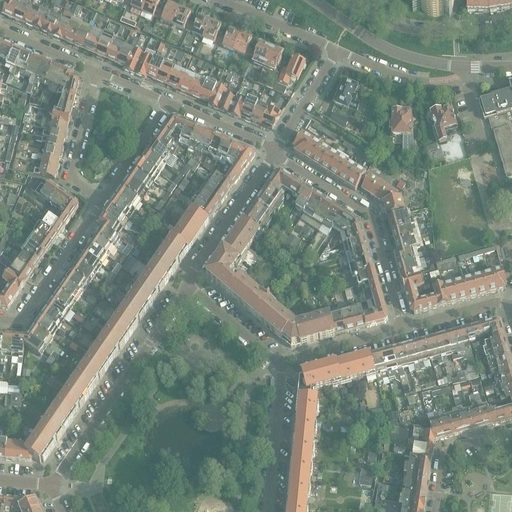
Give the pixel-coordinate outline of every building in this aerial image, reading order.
[(13,19),(21,3),(21,0),(8,0),(7,4),(3,14),(7,16),(8,18),(11,19),(13,19)] [(129,0),(127,5),(132,7),(131,8),(142,13),(147,0),(129,0)] [(157,0),(147,0),(142,13),(154,18),(154,17),(158,18),(161,11),(157,9),(161,1),(157,0)] [(413,12),(421,9),(422,10),(423,12),(424,13),(425,14),(426,15),(428,15),(429,16),(430,17),(432,17),(433,17),(435,17),(437,17),(438,17),(440,17),(441,16),(443,16),(444,15),(447,12),(450,10),(452,7),(452,5),(453,1),(453,0),(415,0),(413,12)] [(467,0),(467,14),(478,14),(478,0),(467,0)] [(478,0),(478,14),(490,14),(488,0),(478,0)] [(488,0),(490,14),(500,12),(498,0),(488,0)] [(498,0),(500,12),(511,11),(509,0),(498,0)] [(29,11),(32,5),(27,3),(27,5),(21,3),(13,19),(14,19),(15,21),(18,23),(20,22),(24,24),(27,18),(25,17),(28,11),(29,11)] [(32,27),(33,28),(40,11),(35,9),(36,7),(32,5),(29,11),(28,11),(25,17),(27,18),(24,24),(27,25),(28,27),(31,28),(32,27)] [(165,13),(161,11),(158,18),(162,20),(162,21),(173,26),(180,9),(169,5),(165,13)] [(180,9),(173,26),(184,31),(184,30),(188,31),(192,24),(188,22),(191,14),(180,9)] [(40,30),(43,32),(51,14),(41,10),(40,11),(33,28),(34,28),(35,30),(38,31),(40,30)] [(96,13),(92,21),(104,27),(108,19),(96,13)] [(53,36),(54,36),(61,19),(51,14),(43,32),(48,34),(49,36),(52,37),(53,36)] [(60,39),(64,41),(72,21),(62,17),(61,19),(54,36),(54,37),(55,38),(58,39),(60,39)] [(196,26),(192,24),(188,31),(193,33),(192,34),(203,39),(210,23),(199,18),(196,26)] [(67,44),(73,46),(82,25),(72,21),(64,41),(68,42),(67,44)] [(215,44),(215,43),(219,44),(222,37),(218,36),(222,27),(210,23),(203,39),(215,44)] [(80,48),(84,49),(93,30),(82,25),(73,46),(80,49),(80,48)] [(105,35),(93,30),(84,49),(88,51),(89,53),(93,54),(94,54),(96,55),(98,57),(101,58),(103,57),(107,59),(115,40),(116,37),(106,32),(105,35)] [(226,39),(222,37),(219,44),(223,46),(223,47),(234,52),(241,36),(230,31),(226,39)] [(252,41),(241,36),(234,52),(245,57),(246,56),(250,58),(253,50),(249,49),(252,41)] [(115,40),(107,59),(111,61),(111,62),(114,64),(116,63),(117,63),(124,47),(125,44),(115,40)] [(158,42),(155,50),(162,53),(165,45),(158,42)] [(0,60),(8,64),(14,50),(0,43),(0,60)] [(252,64),(264,69),(272,49),(265,46),(264,48),(260,46),(259,49),(258,49),(254,58),(255,58),(252,64)] [(124,47),(117,63),(118,64),(119,66),(122,67),(124,66),(127,68),(134,51),(124,47)] [(279,52),(272,49),(264,69),(275,74),(277,68),(278,68),(282,59),(281,59),(282,55),(278,53),(279,52)] [(14,79),(24,54),(14,50),(8,64),(6,68),(11,71),(9,77),(14,79)] [(135,76),(144,56),(144,55),(134,51),(127,68),(125,71),(135,76)] [(34,58),(24,54),(14,79),(18,81),(20,75),(26,77),(34,58)] [(146,80),(147,77),(154,60),(144,56),(135,76),(146,80)] [(33,87),(44,63),(34,58),(26,77),(32,79),(29,85),(33,87)] [(306,64),(294,58),(288,71),(284,69),(278,83),(288,86),(291,79),(297,82),(306,64)] [(154,60),(147,77),(151,78),(151,80),(157,82),(164,64),(154,60)] [(165,62),(164,64),(157,82),(163,85),(163,84),(167,85),(174,69),(171,68),(172,65),(165,62)] [(54,67),(44,63),(33,87),(38,89),(40,83),(46,86),(54,67)] [(49,94),(53,95),(63,71),(54,67),(46,86),(51,88),(49,94)] [(197,79),(174,69),(167,85),(171,87),(171,88),(176,91),(177,89),(180,91),(179,92),(185,95),(186,93),(190,95),(197,79)] [(63,71),(53,95),(58,97),(59,93),(65,96),(72,79),(74,75),(63,71)] [(58,115),(70,117),(79,82),(72,79),(65,96),(63,100),(64,100),(58,115)] [(197,79),(190,95),(194,97),(193,98),(200,101),(207,83),(197,79)] [(345,83),(344,82),(340,93),(338,93),(337,96),(338,98),(335,105),(348,111),(349,109),(356,112),(359,105),(355,103),(357,99),(354,97),(357,88),(351,85),(351,84),(347,82),(345,83)] [(210,104),(217,87),(207,83),(200,101),(206,103),(206,102),(210,104)] [(219,112),(227,92),(217,87),(210,104),(209,107),(219,112)] [(229,116),(238,96),(227,92),(219,112),(229,116)] [(511,117),(511,113),(511,94),(511,92),(491,98),(479,102),(484,121),(492,119),(495,132),(493,132),(498,150),(507,181),(511,179),(511,117)] [(275,93),(272,102),(283,106),(287,98),(275,93)] [(42,96),(41,100),(31,98),(30,104),(42,106),(43,103),(49,105),(51,98),(42,96)] [(241,117),(248,101),(238,96),(229,116),(239,120),(241,117)] [(251,122),(258,105),(248,100),(248,101),(241,117),(245,119),(245,120),(251,122)] [(262,126),(269,109),(258,105),(251,122),(257,125),(257,124),(262,126)] [(282,115),(269,109),(262,126),(272,130),(282,115)] [(458,129),(454,117),(452,109),(441,112),(441,111),(430,114),(431,115),(429,117),(430,121),(432,122),(439,144),(446,142),(444,134),(458,129)] [(404,153),(413,153),(413,127),(411,127),(411,115),(409,113),(400,113),(399,111),(395,111),(394,113),(392,113),(392,125),(390,125),(390,131),(392,131),(392,137),(404,137),(404,153)] [(67,130),(68,126),(70,117),(58,115),(55,114),(46,112),(41,129),(50,132),(67,136),(68,131),(67,130)] [(184,134),(188,125),(174,119),(170,120),(163,131),(172,137),(175,139),(180,132),(184,134)] [(190,147),(198,129),(188,125),(184,134),(179,145),(189,149),(190,147)] [(198,155),(207,133),(198,129),(190,147),(196,149),(194,153),(198,155)] [(172,137),(163,131),(154,144),(172,157),(174,158),(177,150),(167,144),(172,137)] [(50,132),(49,136),(36,133),(35,137),(43,139),(64,144),(64,140),(66,141),(67,136),(50,132)] [(208,155),(216,137),(207,133),(198,155),(202,157),(203,153),(208,155)] [(313,153),(318,144),(303,135),(293,149),(296,151),(294,153),(303,158),(308,150),(313,153)] [(217,162),(226,141),(216,137),(208,155),(214,157),(213,160),(217,162)] [(46,150),(62,154),(64,148),(62,148),(64,144),(43,139),(42,143),(47,145),(46,150)] [(227,163),(235,145),(226,141),(217,162),(221,164),(222,161),(227,163)] [(167,153),(154,144),(148,153),(166,166),(172,157),(167,153)] [(308,150),(303,158),(320,170),(331,153),(318,144),(313,153),(308,150)] [(236,168),(244,149),(235,145),(227,163),(232,165),(231,168),(235,170),(236,168)] [(38,157),(59,162),(60,158),(61,158),(62,154),(46,150),(41,148),(38,157)] [(236,168),(235,170),(227,181),(234,186),(255,156),(254,153),(244,149),(236,168)] [(166,166),(148,153),(141,163),(159,176),(166,166)] [(331,153),(320,170),(338,181),(348,164),(331,153)] [(41,167),(58,171),(59,166),(58,166),(59,162),(38,157),(32,155),(31,159),(43,162),(41,167)] [(159,176),(141,163),(135,172),(153,184),(159,176)] [(348,164),(338,181),(355,192),(366,175),(348,164)] [(58,171),(41,167),(40,172),(35,171),(34,175),(54,180),(55,176),(57,176),(58,171)] [(153,184),(135,172),(129,180),(148,193),(153,184)] [(276,195),(281,198),(286,191),(280,188),(288,177),(281,173),(277,174),(266,189),(276,195)] [(213,175),(207,183),(227,197),(233,188),(213,175)] [(370,176),(362,190),(383,203),(387,217),(406,212),(400,194),(399,194),(370,176)] [(301,200),(299,199),(305,189),(288,177),(280,188),(286,191),(281,198),(284,200),(296,208),(301,200)] [(50,204),(60,190),(55,187),(54,188),(49,185),(44,182),(38,180),(31,191),(50,204)] [(148,193),(129,180),(122,190),(141,203),(148,193)] [(227,197),(207,183),(201,192),(221,205),(227,197)] [(281,198),(276,195),(266,189),(261,197),(281,210),(283,206),(281,205),(284,200),(281,198)] [(316,195),(305,189),(299,199),(301,200),(296,208),(295,209),(304,215),(316,195)] [(60,190),(50,204),(61,212),(70,199),(65,195),(65,194),(60,190)] [(141,203),(122,190),(116,199),(134,212),(141,203)] [(408,191),(406,197),(416,201),(418,194),(408,191)] [(221,205),(201,192),(195,201),(215,214),(221,205)] [(8,205),(15,206),(18,196),(10,194),(8,205)] [(303,215),(313,221),(325,201),(316,195),(304,215),(303,215)] [(261,197),(255,205),(273,217),(275,213),(278,214),(281,210),(261,197)] [(20,199),(16,210),(28,215),(32,204),(20,199)] [(60,224),(59,225),(64,228),(71,219),(72,220),(75,215),(74,214),(78,208),(77,204),(70,199),(61,212),(54,221),(60,224)] [(134,212),(116,199),(110,208),(128,221),(134,212)] [(215,214),(195,201),(189,209),(193,212),(209,223),(215,214)] [(322,226),(334,207),(325,201),(313,221),(322,226)] [(255,205),(249,213),(269,227),(271,224),(269,222),(273,217),(255,205)] [(330,232),(332,229),(333,227),(338,219),(342,222),(347,215),(334,207),(322,226),(330,232)] [(128,221),(110,208),(104,217),(122,230),(128,221)] [(209,223),(193,212),(172,242),(189,253),(209,223)] [(244,222),(260,233),(261,234),(264,229),(266,231),(269,227),(249,213),(244,222)] [(390,226),(393,234),(414,228),(410,213),(389,219),(389,221),(388,222),(389,225),(390,226)] [(333,227),(332,229),(340,235),(362,229),(360,223),(347,215),(342,222),(338,219),(333,227)] [(59,225),(60,224),(54,221),(47,216),(43,222),(41,221),(42,220),(36,216),(33,220),(58,237),(61,233),(62,234),(65,230),(64,229),(64,228),(59,225)] [(98,226),(103,229),(116,239),(122,230),(104,217),(98,226)] [(58,237),(33,220),(31,224),(37,228),(37,227),(38,228),(34,234),(53,247),(56,242),(55,241),(58,237)] [(260,233),(244,222),(224,251),(240,262),(260,233)] [(414,228),(393,234),(396,244),(417,238),(414,227),(414,228)] [(116,239),(103,229),(100,233),(99,232),(96,237),(114,250),(120,241),(116,239)] [(340,235),(343,245),(365,240),(362,229),(340,235)] [(53,247),(34,234),(28,243),(46,255),(48,252),(50,251),(53,247)] [(114,250),(96,237),(92,242),(93,243),(91,247),(108,258),(114,250)] [(396,244),(399,254),(399,255),(416,250),(417,250),(421,249),(417,238),(396,244)] [(346,256),(368,250),(365,240),(343,245),(346,256)] [(189,253),(172,242),(153,270),(169,281),(185,257),(189,253)] [(46,255),(28,243),(22,252),(40,265),(44,260),(43,259),(46,255)] [(108,258),(91,247),(88,250),(87,249),(84,255),(102,267),(108,258)] [(346,256),(349,266),(371,260),(368,250),(346,256)] [(398,266),(419,259),(417,250),(416,250),(399,255),(399,254),(395,255),(398,266)] [(224,251),(212,267),(206,276),(228,295),(236,286),(236,285),(228,279),(230,277),(240,262),(224,251)] [(40,265),(22,252),(15,261),(33,273),(36,270),(37,270),(40,265)] [(102,267),(84,255),(80,260),(81,260),(79,264),(96,276),(102,267)] [(422,270),(419,259),(398,266),(401,277),(422,270)] [(352,277),(355,276),(374,271),(371,260),(349,266),(352,277)] [(33,273),(15,261),(9,271),(17,276),(16,278),(25,285),(29,279),(30,279),(33,275),(32,274),(33,273)] [(96,276),(79,264),(77,267),(76,266),(71,273),(89,285),(96,276)] [(169,281),(153,270),(133,300),(149,311),(169,281)] [(502,270),(483,276),(488,295),(505,290),(504,287),(507,287),(502,270)] [(374,271),(355,276),(358,287),(364,285),(366,291),(370,289),(373,301),(366,303),(369,313),(362,315),(366,329),(385,324),(387,320),(383,305),(374,271)] [(89,285),(71,273),(67,279),(68,280),(65,283),(83,295),(89,285)] [(25,285),(9,274),(3,282),(10,287),(2,298),(0,298),(0,309),(7,310),(25,285)] [(401,279),(411,314),(414,315),(449,306),(443,287),(433,290),(435,298),(419,302),(415,289),(419,288),(420,292),(425,290),(421,276),(414,278),(413,275),(401,279)] [(488,295),(483,276),(463,281),(468,300),(488,295)] [(228,295),(254,318),(268,303),(241,279),(236,285),(236,286),(228,295)] [(468,300),(463,281),(443,287),(449,306),(468,300)] [(83,295),(65,283),(63,287),(62,286),(58,291),(77,304),(83,295)] [(77,304),(58,291),(55,296),(56,297),(54,300),(71,312),(77,304)] [(71,312),(54,300),(51,304),(50,303),(46,309),(64,322),(71,312)] [(149,311),(133,300),(113,328),(129,339),(149,311)] [(283,342),(291,349),(296,326),(295,327),(268,303),(254,318),(283,342)] [(366,329),(362,315),(360,307),(349,310),(355,332),(366,329)] [(64,322),(46,309),(42,314),(43,315),(41,319),(58,330),(64,322)] [(345,335),(355,332),(349,310),(339,313),(345,335)] [(335,337),(345,335),(339,313),(329,316),(329,317),(335,337)] [(335,337),(329,317),(312,322),(317,342),(335,337)] [(58,330),(41,319),(39,322),(38,321),(34,327),(52,340),(58,330)] [(291,349),(317,342),(312,322),(296,326),(291,349)] [(497,322),(488,324),(491,335),(494,344),(505,340),(501,324),(497,322)] [(465,330),(469,343),(475,342),(475,339),(491,335),(488,324),(465,330)] [(52,340),(34,327),(30,332),(32,333),(29,336),(50,351),(52,348),(49,345),(53,340),(52,340)] [(129,339),(113,328),(93,357),(109,368),(129,339)] [(465,330),(455,333),(462,357),(466,355),(466,353),(471,351),(469,343),(465,330)] [(446,336),(451,357),(457,355),(457,358),(462,357),(455,333),(446,336)] [(13,359),(15,337),(5,336),(2,361),(6,362),(6,358),(13,359)] [(41,357),(45,352),(47,354),(46,354),(51,358),(54,353),(50,351),(29,336),(28,338),(27,348),(41,357)] [(436,339),(443,365),(447,363),(446,358),(451,357),(446,336),(436,339)] [(27,348),(28,338),(15,337),(13,359),(20,360),(19,363),(23,363),(25,346),(27,348)] [(423,364),(429,363),(437,360),(439,366),(443,365),(436,339),(412,345),(420,371),(425,370),(423,364)] [(485,356),(508,349),(505,340),(494,344),(485,346),(486,351),(484,352),(485,356)] [(420,373),(420,371),(412,345),(402,348),(408,369),(409,373),(415,371),(416,375),(420,373)] [(402,370),(408,369),(402,348),(392,350),(400,379),(404,378),(402,370)] [(491,365),(511,359),(508,349),(485,356),(486,361),(489,360),(491,365)] [(381,353),(388,379),(389,380),(395,379),(395,380),(400,379),(392,350),(381,353)] [(376,376),(377,381),(378,385),(383,383),(382,381),(388,379),(381,353),(370,356),(376,376)] [(353,361),(358,381),(366,379),(368,384),(377,381),(376,376),(370,356),(353,361)] [(109,368),(93,357),(73,386),(89,397),(109,368)] [(491,376),(511,369),(511,363),(511,359),(491,365),(492,370),(489,371),(491,376)] [(324,390),(341,385),(346,384),(358,381),(353,361),(341,364),(336,366),(318,370),(302,375),(303,380),(300,381),(298,399),(311,401),(312,393),(324,390)] [(495,379),(496,385),(511,380),(511,369),(491,376),(492,380),(495,379)] [(511,390),(511,380),(496,385),(498,390),(495,390),(496,395),(511,390)] [(89,397),(73,386),(54,415),(69,426),(89,397)] [(511,400),(511,390),(496,395),(497,399),(500,399),(502,404),(510,401),(511,400)] [(435,401),(442,399),(440,391),(433,392),(435,401)] [(21,409),(22,397),(12,396),(11,408),(21,409)] [(314,443),(318,401),(311,401),(298,399),(294,441),(314,443)] [(481,405),(476,406),(483,429),(493,426),(489,414),(487,406),(481,408),(481,405)] [(473,432),(483,429),(476,406),(472,407),(472,410),(467,412),(473,432)] [(463,434),(473,432),(467,412),(462,413),(461,410),(457,412),(463,434)] [(493,426),(511,420),(511,410),(496,415),(496,412),(489,414),(493,426)] [(454,437),(463,434),(457,412),(452,413),(453,416),(448,417),(454,437)] [(69,426),(54,415),(29,450),(26,455),(33,459),(40,464),(42,462),(43,464),(69,426)] [(444,440),(454,437),(448,417),(443,418),(442,415),(437,417),(444,440)] [(434,442),(444,440),(437,417),(433,418),(434,421),(428,422),(432,435),(434,442)] [(433,452),(434,442),(432,435),(417,433),(415,445),(409,444),(408,448),(433,452)] [(310,484),(314,443),(294,441),(290,482),(310,484)] [(26,455),(29,450),(25,447),(25,446),(8,444),(6,461),(30,463),(33,459),(26,455)] [(431,462),(433,452),(408,448),(408,453),(411,453),(410,458),(413,459),(431,462)] [(369,453),(369,464),(377,464),(377,454),(369,453)] [(429,476),(431,462),(413,459),(411,469),(405,468),(405,473),(429,476)] [(362,473),(360,486),(372,487),(374,474),(362,473)] [(426,492),(429,476),(405,473),(404,477),(410,478),(408,489),(408,490),(426,493),(426,492)] [(306,511),(310,484),(290,482),(286,511),(306,511)] [(424,508),(426,493),(408,490),(407,501),(400,500),(400,504),(424,508)] [(19,511),(28,507),(26,503),(5,501),(3,511),(19,511)]
